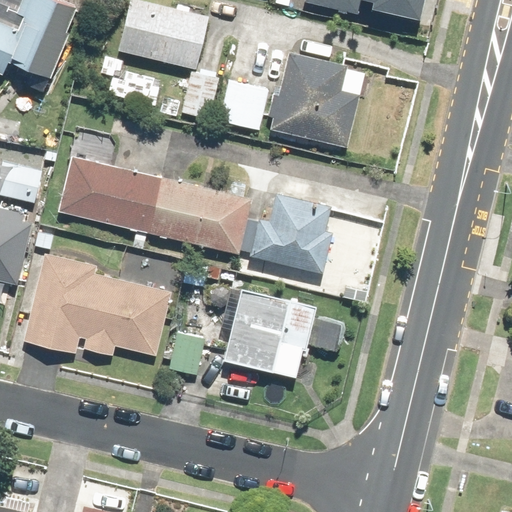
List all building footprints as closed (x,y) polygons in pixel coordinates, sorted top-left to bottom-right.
[(60,66),(82,0),(0,0),(0,69),(9,73),(16,51),(60,66)] [(209,11),(158,0),(134,0),(123,47),(197,63),(209,11)] [(312,0),(311,3),(362,15),(364,0),(365,0),(418,12),(420,0),(312,0)] [(347,64),(293,55),(287,90),(278,89),(272,129),(354,142),(362,89),(343,86),(347,64)] [(223,76),(194,68),(183,107),(212,115),(223,76)] [(271,86),(229,80),(224,118),(266,124),(271,86)] [(251,192),(75,154),(63,209),(239,246),(251,192)] [(45,170),(4,161),(0,178),(0,191),(39,200),(45,170)] [(261,217),(253,249),(325,268),(336,228),(326,226),(333,202),(280,188),(271,220),(261,217)] [(29,211),(2,204),(0,210),(0,275),(22,281),(38,219),(27,217),(29,211)] [(388,223),(362,216),(356,240),(382,247),(388,223)] [(119,346),(158,355),(173,289),(97,272),(100,261),(46,249),(25,339),(80,352),(82,344),(118,352),(119,346)] [(317,308),(244,289),(227,353),(301,372),(317,308)] [(349,320),(319,314),(314,342),(343,348),(349,320)] [(208,335),(179,329),(171,367),(201,372),(208,335)]
